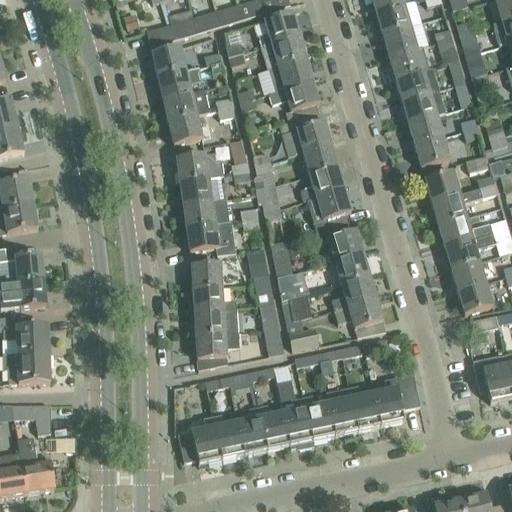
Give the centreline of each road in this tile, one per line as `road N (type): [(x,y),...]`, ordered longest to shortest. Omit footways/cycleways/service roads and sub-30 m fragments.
road 1 (secondary): [(41,0),(87,174),(104,303),(108,511)]
road 2 (secondary): [(141,511),(135,300),(117,163),(75,0)]
road 3 (residential): [(452,462),(325,0)]
road 4 (residential): [(221,511),(342,484)]
